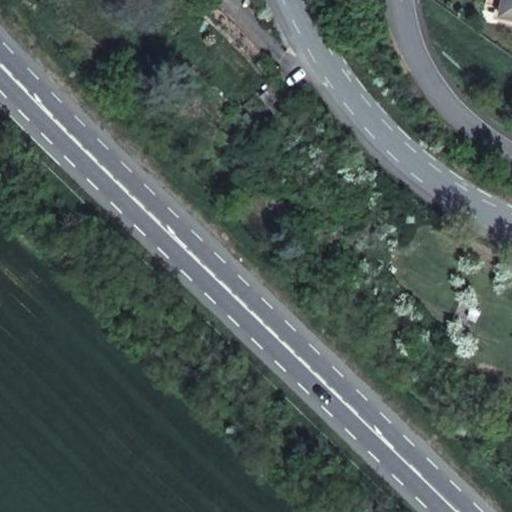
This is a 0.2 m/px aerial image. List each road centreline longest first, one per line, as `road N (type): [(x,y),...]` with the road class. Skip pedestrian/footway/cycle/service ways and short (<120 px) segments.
road 1 (primary): [(461,511),(0,54)]
road 2 (unclassified): [(287,0),(327,76),(368,125),(436,186),(511,221)]
road 3 (residential): [(511,141),(465,121),(409,43),(397,0)]
